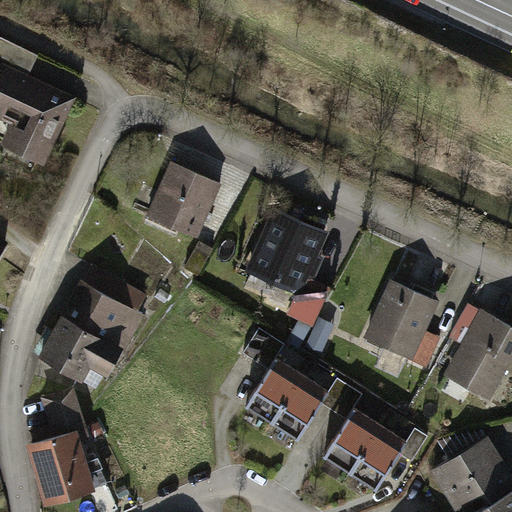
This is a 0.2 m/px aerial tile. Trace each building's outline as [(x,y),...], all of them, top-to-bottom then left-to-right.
[(0,66),(5,69),(25,80),(36,58),(0,40),(0,66)] [(0,140),(0,142),(38,162),(68,101),(25,80),(5,69),(0,78),(0,119),(8,124),(0,140)] [(194,241),(217,189),(167,167),(144,219),(194,241)] [(305,272),(325,236),(276,210),(246,267),(294,293),(305,272)] [(0,257),(10,242),(0,235),(0,257)] [(212,249),(194,241),(183,267),(201,275),(212,249)] [(83,282),(130,310),(138,296),(92,268),(83,282)] [(316,318),(333,287),(305,272),(294,293),(289,303),(316,318)] [(409,360),(424,330),(438,303),(394,281),(366,339),(409,360)] [(112,352),(135,313),(130,310),(83,282),(60,321),(112,352)] [(449,336),(464,345),(482,314),(466,305),(449,336)] [(511,364),(511,327),(483,311),(482,314),(464,345),(444,379),(484,402),(507,362),(511,364)] [(327,352),(338,322),(319,316),(309,345),(327,352)] [(97,377),(112,352),(60,321),(57,319),(32,359),(73,384),(82,368),(97,377)] [(263,370),(272,358),(280,344),(259,330),(242,356),(263,370)] [(428,369),(443,339),(424,330),(409,360),(428,369)] [(300,432),(325,393),(272,358),(263,370),(246,396),(300,432)] [(86,435),(72,390),(41,400),(53,437),(66,433),(68,441),(86,435)] [(407,440),(353,407),(322,456),(376,490),(399,454),(407,440)] [(101,434),(96,426),(89,429),(93,438),(101,434)] [(413,430),(407,440),(399,454),(415,464),(429,440),(413,430)] [(68,441),(66,433),(53,437),(27,445),(47,509),(55,507),(86,497),(68,441)] [(469,511),(511,485),(511,475),(487,436),(434,469),(461,511),(469,511)]
